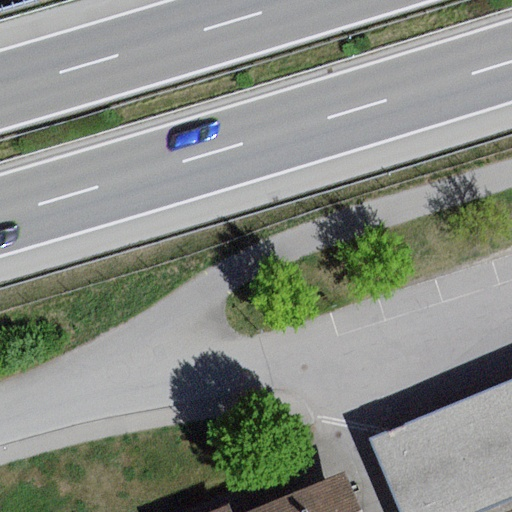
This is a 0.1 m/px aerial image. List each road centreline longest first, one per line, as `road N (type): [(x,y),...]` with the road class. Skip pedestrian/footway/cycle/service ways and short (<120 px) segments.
road 1 (motorway): [(0,215),(511,62)]
road 2 (track): [(511,170),(331,225),(243,264),(102,392)]
road 3 (motorway): [(305,0),(0,90)]
